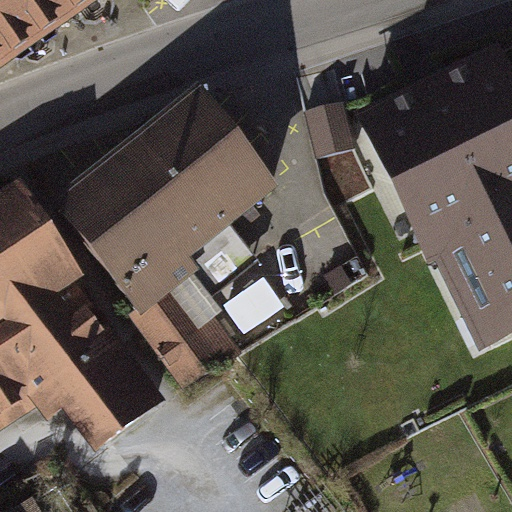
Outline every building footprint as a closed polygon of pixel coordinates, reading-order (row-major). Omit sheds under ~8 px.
[(0,0),(0,57),(84,0),(0,0)] [(360,128),(425,260),(437,255),(485,353),(511,340),(511,90),(498,61),(360,128)] [(56,208),(192,380),(230,351),(210,325),(196,336),(161,292),(187,272),(175,258),(268,185),(197,97),(56,208)] [(0,419),(48,386),(87,443),(152,398),(13,196),(0,204),(0,419)] [(49,511),(40,499),(23,511),(49,511)]
